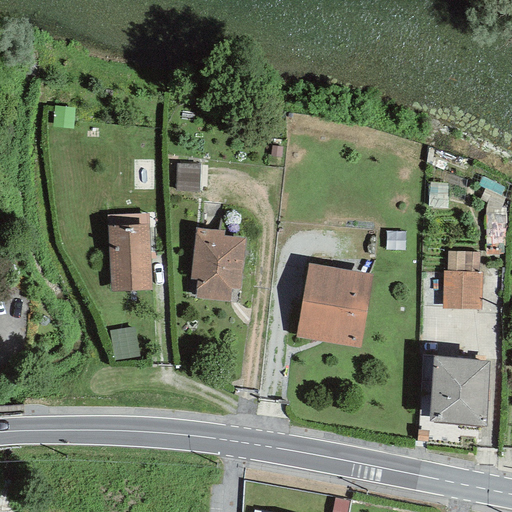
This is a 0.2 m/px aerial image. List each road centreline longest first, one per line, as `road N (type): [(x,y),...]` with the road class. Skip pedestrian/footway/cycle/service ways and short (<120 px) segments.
road 1 (primary): [(0,432),(215,439),(511,495)]
road 2 (unknown): [(277,451),(314,232)]
road 3 (unknown): [(490,491),(485,289)]
